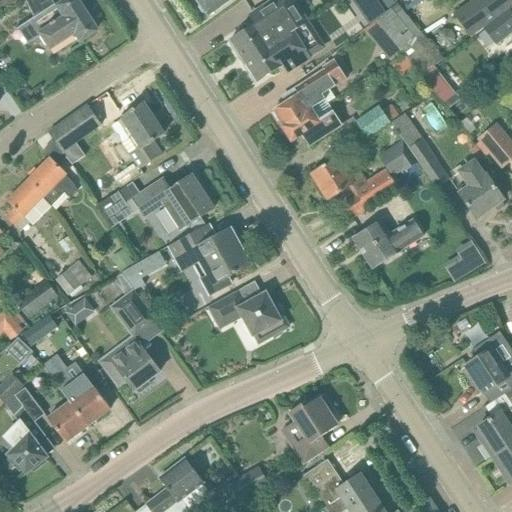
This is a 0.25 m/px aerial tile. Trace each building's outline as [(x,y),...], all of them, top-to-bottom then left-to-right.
[(61,0),(54,5),(50,0),(23,0),(34,19),(41,15),(48,25),(36,33),(47,50),(72,34),(77,42),(96,30),(75,0),(61,0)] [(196,0),(200,5),(199,8),(200,9),(203,13),(206,13),(208,16),(224,4),(230,0),(196,0)] [(247,29),(230,40),(245,63),(274,43),(306,22),(300,13),(289,20),(276,0),(275,0),(254,14),(259,22),(247,29)] [(376,21),(388,11),(379,0),(355,0),(357,3),(337,19),(353,40),(370,26),(376,21)] [(508,7),(511,4),(511,0),(477,0),(465,9),(478,29),(508,7)] [(444,58),(398,3),(388,11),(376,21),(421,76),(430,69),(434,66),(444,58)] [(509,9),(484,28),(490,36),(497,45),(511,33),(511,4),(508,7),(509,9)] [(274,43),(245,63),(257,82),(286,64),(290,70),(311,57),(307,50),(319,42),(306,22),(274,43)] [(287,102),(274,110),(284,126),(326,100),(323,95),(347,79),(335,60),(323,68),(324,70),(312,78),(295,89),(283,96),(287,102)] [(430,69),(421,76),(442,103),(456,93),(434,66),(430,69)] [(511,89),(507,88),(501,105),(511,109),(511,89)] [(284,126),(282,127),(292,142),(302,135),(309,146),(326,135),(342,125),(326,100),(284,126)] [(143,103),(121,117),(135,137),(124,144),(140,169),(162,155),(153,141),(164,134),(143,103)] [(109,135),(124,126),(112,104),(96,112),(109,135)] [(383,110),(380,106),(357,122),(366,136),(399,114),(392,104),(383,110)] [(50,132),(48,133),(62,152),(72,165),(85,156),(76,143),(101,125),(88,106),(88,105),(50,132)] [(511,142),(509,139),(505,143),(492,128),(478,139),(502,169),(511,160),(511,142)] [(405,141),(418,162),(436,189),(449,180),(436,160),(438,159),(423,138),(417,143),(412,136),(405,141)] [(418,162),(405,141),(380,157),(392,177),(404,170),(405,171),(418,162)] [(341,155),(312,173),(329,200),(352,186),(360,198),(346,207),(353,218),(368,209),(367,207),(398,188),(387,172),(367,185),(357,170),(361,168),(352,155),(344,160),(341,155)] [(29,180),(54,204),(65,192),(70,197),(78,189),(74,185),(64,176),(67,173),(50,158),(29,180)] [(470,180),(457,189),(476,218),(504,199),(487,175),(485,177),(475,163),(464,170),(470,180)] [(181,230),(214,209),(192,175),(170,190),(163,179),(133,198),(144,216),(163,203),(181,230)] [(14,209),(6,217),(16,227),(24,218),(29,223),(30,222),(34,225),(54,204),(29,180),(7,202),(14,209)] [(108,216),(130,202),(122,191),(101,205),(108,216)] [(381,221),(353,239),(373,269),(401,251),(400,251),(423,236),(413,220),(390,234),(381,221)] [(209,224),(169,246),(180,267),(183,271),(198,264),(207,279),(203,282),(210,296),(231,284),(228,278),(251,265),(242,249),(238,242),(231,228),(215,237),(209,224)] [(474,244),(461,252),(464,257),(473,271),(485,263),(474,244)] [(79,260),(56,280),(69,295),(73,292),(75,295),(83,288),(81,286),(91,278),(92,276),(79,260)] [(125,295),(110,307),(130,333),(153,316),(132,287),(122,274),(114,279),(125,295)] [(46,280),(16,302),(29,319),(59,297),(46,280)] [(238,291),(208,307),(220,329),(242,317),(253,336),(254,336),(258,344),(272,337),(289,327),(276,304),(274,306),(266,292),(262,295),(245,304),(238,291)] [(98,314),(90,295),(67,306),(75,324),(98,314)] [(7,308),(0,313),(0,325),(4,331),(9,337),(22,327),(12,314),(8,309),(7,308)] [(28,328),(23,333),(31,346),(58,327),(50,314),(46,317),(28,328)] [(511,350),(500,332),(472,350),(478,358),(466,366),(484,393),(505,379),(511,390),(511,389),(511,350)] [(9,350),(23,361),(33,349),(19,337),(9,350)] [(124,353),(105,367),(119,386),(126,381),(134,391),(136,390),(140,392),(149,385),(148,381),(160,372),(148,356),(144,350),(140,346),(134,337),(133,337),(120,347),(124,353)] [(57,357),(44,367),(70,402),(88,426),(110,409),(84,374),(75,381),(57,357)] [(12,373),(0,384),(0,397),(5,403),(23,384),(22,383),(14,375),(12,373)] [(15,396),(23,406),(35,422),(45,414),(25,388),(15,396)] [(511,389),(511,390),(505,394),(511,403),(511,406),(502,414),(501,412),(478,427),(479,428),(474,431),(492,458),(511,444),(511,389)] [(295,422),(282,431),(299,457),(304,465),(313,459),(330,448),(322,436),(333,429),(338,426),(335,421),(331,414),(334,412),(323,395),(305,408),(302,404),(289,413),(294,421),(295,422)] [(88,426),(70,402),(48,419),(66,443),(88,426)] [(35,422),(23,406),(13,416),(19,423),(6,437),(17,447),(9,455),(11,457),(8,460),(20,471),(23,468),(27,472),(31,469),(34,472),(47,462),(44,459),(47,457),(35,441),(44,434),(35,422)] [(511,444),(492,458),(509,484),(511,482),(511,444)] [(150,510),(146,511),(191,511),(192,511),(182,499),(204,483),(185,458),(159,478),(167,489),(146,505),(150,510)] [(386,511),(360,473),(344,484),(328,459),(303,475),(324,508),(325,507),(327,511),(343,511),(349,509),(351,511),(386,511)] [(259,468),(239,479),(251,493),(268,484),(259,468)] [(251,493),(239,479),(224,487),(233,503),(251,493)]
